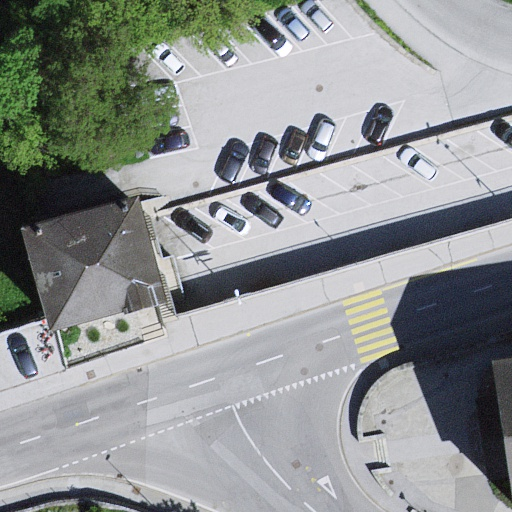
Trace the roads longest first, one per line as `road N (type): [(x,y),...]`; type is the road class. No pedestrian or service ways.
road 1 (tertiary): [(221,376),(511,280)]
road 2 (tertiary): [(0,449),(221,376)]
road 3 (tertiary): [(221,376),(271,474),(312,511)]
